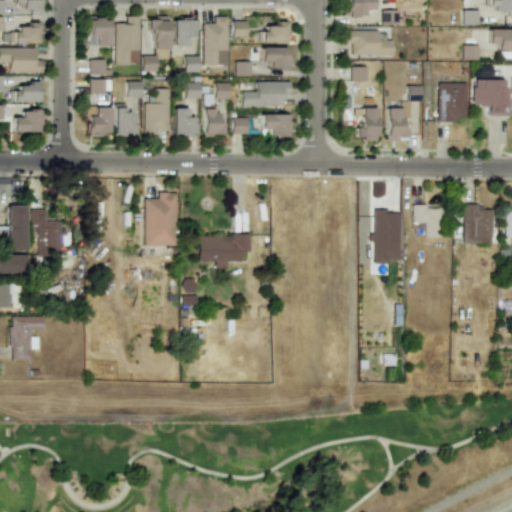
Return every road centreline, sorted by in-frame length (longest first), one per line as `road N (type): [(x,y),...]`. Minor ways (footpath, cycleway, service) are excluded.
road 1 (residential): [(0,161),(511,168)]
road 2 (residential): [(315,0),(315,165)]
road 3 (residential): [(61,0),(61,162)]
